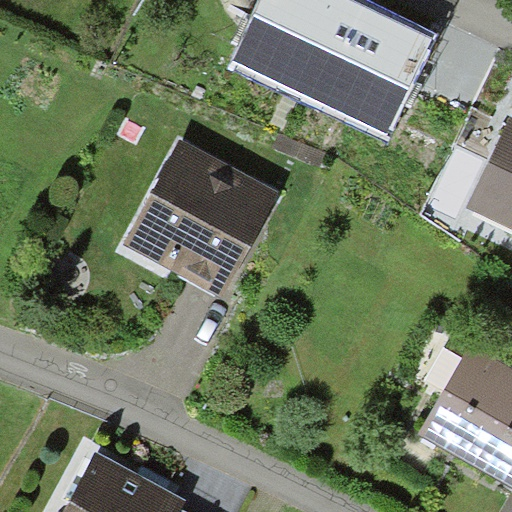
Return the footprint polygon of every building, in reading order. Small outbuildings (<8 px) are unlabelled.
[(387,134),(428,46),(362,14),(332,0),(266,0),(257,22),(293,39),(274,81),(387,134)] [(500,148),(469,212),(511,233),(511,126),(510,126),(500,148)] [(183,149),(130,249),(220,296),(273,196),(183,149)] [(511,368),(476,348),(422,440),(511,492),(511,368)] [(145,479),(100,455),(68,511),(184,511),(190,503),(145,479)]
